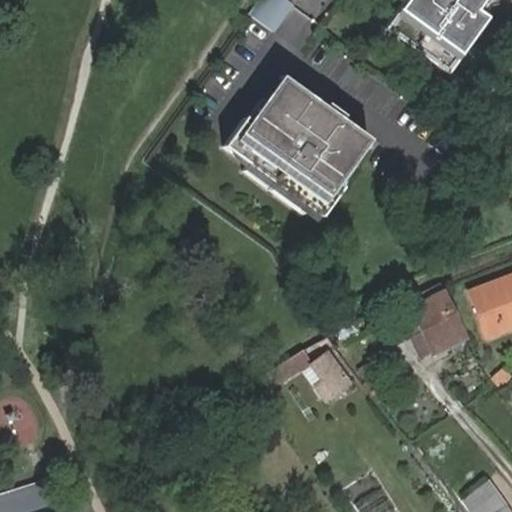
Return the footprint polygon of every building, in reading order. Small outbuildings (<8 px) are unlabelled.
[(280,0),(258,0),(246,17),(251,20),(271,35),(291,8),(280,0)] [(511,0),(407,0),(385,30),(446,75),(484,23),(480,20),(474,15),(483,4),(492,2),(507,0),(509,0),(511,0)] [(487,12),(493,11),(492,2),(483,4),(474,15),(480,20),(487,12)] [(260,101),(242,125),(248,130),(284,82),(280,79),(262,103),(260,101)] [(307,104),(309,101),(284,82),(248,130),(242,125),(239,124),(221,148),(245,167),(268,184),(271,186),(305,211),(318,220),(339,191),(337,189),(330,185),(348,161),(363,141),(338,122),(336,125),(320,114),(307,104)] [(309,101),(307,104),(320,114),(336,125),(338,122),(340,119),(324,107),(322,110),(309,101)] [(368,144),(363,141),(348,161),(354,166),(368,144)] [(354,166),(348,161),(330,185),(337,189),(354,166)] [(263,190),(268,184),(245,167),(241,173),(263,190)] [(305,211),(271,186),(266,193),(300,217),(305,211)] [(511,279),(462,301),(482,347),(511,334),(511,279)] [(461,341),(439,300),(408,315),(429,357),(461,341)] [(305,364),(298,354),(264,373),(271,385),(305,364)] [(321,400),(345,384),(324,356),(307,368),(319,384),(312,388),(321,400)] [(9,441),(37,435),(30,406),(3,411),(9,441)] [(66,470),(0,491),(0,511),(22,511),(74,496),(66,470)] [(511,511),(485,477),(457,498),(467,511),(511,511)]
